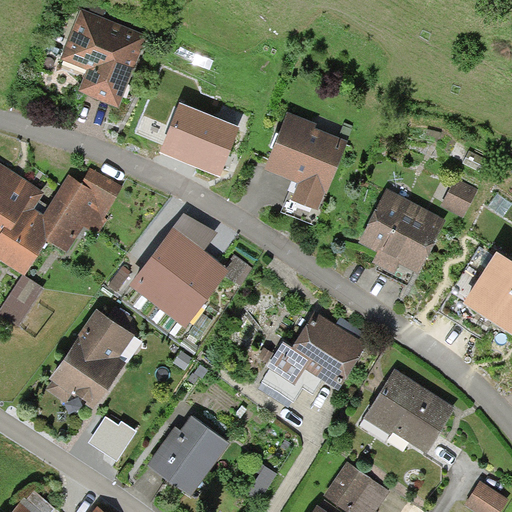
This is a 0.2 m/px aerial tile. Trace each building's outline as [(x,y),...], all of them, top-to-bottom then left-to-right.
[(144,38),(77,13),(59,61),(87,71),(79,95),(118,109),(144,38)] [(238,129),(181,107),(163,152),(220,175),(238,129)] [(314,126),(285,115),(263,171),(298,185),(291,203),(316,212),(322,195),(327,197),(347,144),(312,131),(314,126)] [(0,260),(30,211),(41,193),(0,167),(0,260)] [(40,217),(30,211),(0,260),(0,263),(25,278),(46,243),(65,255),(83,226),(95,233),(121,191),(90,172),(81,187),(64,177),(40,217)] [(474,191),(454,181),(440,208),(461,219),(474,191)] [(444,222),(386,192),(359,245),(417,275),(444,222)] [(218,233),(184,214),(131,285),(187,329),(225,277),(229,272),(225,269),(204,252),(218,233)] [(234,255),(225,269),(229,272),(225,277),(240,287),(253,268),(234,255)] [(511,267),(491,255),(465,297),(511,326),(511,267)] [(26,278),(2,315),(21,326),(44,290),(26,278)] [(144,342),(97,313),(53,382),(100,411),(144,342)] [(366,347),(315,315),(292,352),(282,345),(266,370),(294,388),(308,367),(340,388),(366,347)] [(457,410),(395,370),(363,419),(391,437),(393,434),(427,456),(457,410)] [(106,418),(90,443),(119,461),(138,431),(122,421),(119,426),(106,418)] [(225,441),(193,420),(183,434),(172,427),(146,467),(190,495),(225,441)] [(375,511),(390,493),(348,463),(323,496),(345,511),(375,511)] [(277,475),(266,468),(249,494),(260,501),(277,475)] [(501,511),(509,501),(480,481),(463,506),(471,511),(501,511)] [(35,490),(15,511),(55,511),(58,510),(35,490)]
